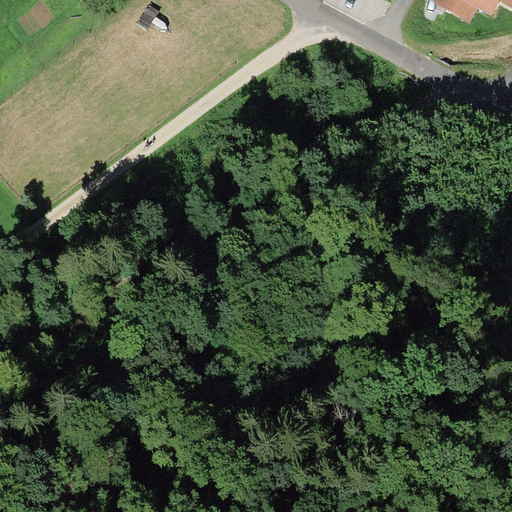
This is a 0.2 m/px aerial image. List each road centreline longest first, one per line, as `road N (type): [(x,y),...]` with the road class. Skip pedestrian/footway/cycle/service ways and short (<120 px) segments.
road 1 (track): [(447,87),(231,191),(0,387)]
road 2 (track): [(0,257),(332,18)]
road 3 (residential): [(511,113),(447,87),(296,0)]
